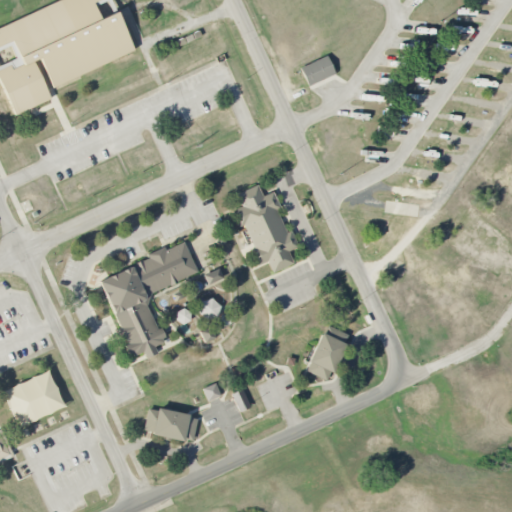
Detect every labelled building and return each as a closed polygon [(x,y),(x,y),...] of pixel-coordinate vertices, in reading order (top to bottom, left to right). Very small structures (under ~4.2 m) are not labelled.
[(0,26),(55,0),(96,0),(92,2),(99,18),(115,10),(133,49),(53,87),(39,57),(32,60),(50,98),(15,115),(0,82),(0,68),(9,64),(11,69),(22,64),(11,39),(0,44),(0,26)] [(334,74),(326,56),(299,68),(307,86),(334,74)] [(231,210),(241,206),(235,194),(256,185),(261,196),(271,191),(279,207),(275,209),(285,232),(290,230),(297,247),(287,251),(292,263),(271,272),(266,261),(256,266),(249,250),(253,248),(243,225),(238,227),(231,210)] [(215,243),(218,235),(226,237),(223,246),(215,243)] [(98,281),(148,258),(146,254),(163,246),(165,250),(182,241),(196,271),(176,281),(177,282),(170,285),(170,284),(150,293),(145,306),(157,329),(160,328),(165,337),(161,338),(163,342),(153,346),(156,353),(145,358),(142,352),(132,356),(131,352),(128,354),(124,345),(127,344),(124,336),(120,338),(116,330),(120,328),(98,281)] [(202,275),(217,268),(222,278),(206,285),(202,275)] [(198,302),(202,320),(218,317),(215,298),(198,302)] [(326,325),(347,335),(343,343),(345,344),(331,373),(329,372),(325,380),(305,371),(309,362),(306,361),(320,332),(323,334),(326,325)] [(199,332),(210,327),(215,338),(204,343),(199,332)] [(17,426),(62,409),(49,372),(3,389),(17,426)] [(201,389),(206,402),(220,396),(214,383),(201,389)] [(230,394),(238,412),(250,407),(241,389),(230,394)] [(146,408),(155,410),(156,407),(188,414),(187,417),(196,419),(191,441),(182,438),(182,441),(150,434),(151,432),(142,430),(146,408)] [(0,429),(13,456),(0,461),(0,429)]
